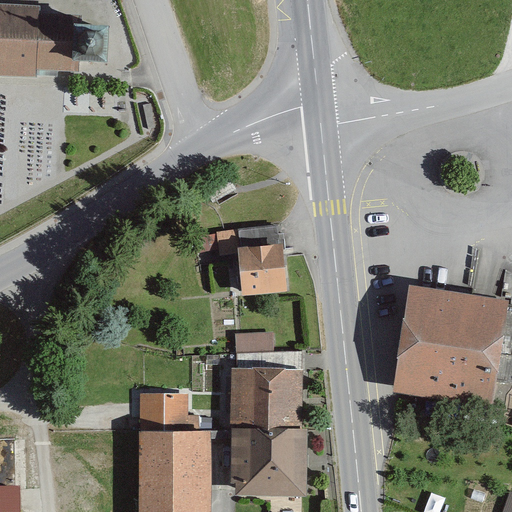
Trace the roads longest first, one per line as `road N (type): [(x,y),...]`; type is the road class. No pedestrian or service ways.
road 1 (primary): [(320,118),(361,511)]
road 2 (unclassified): [(211,143),(0,268)]
road 3 (residential): [(511,85),(389,115),(320,118)]
road 4 (residential): [(147,0),(211,143)]
